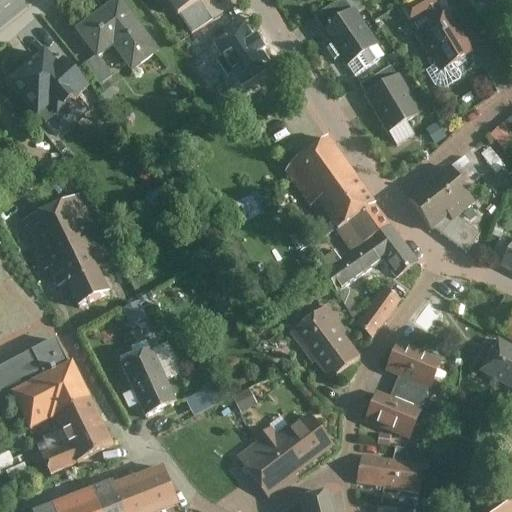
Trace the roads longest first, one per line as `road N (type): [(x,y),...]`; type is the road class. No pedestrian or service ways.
road 1 (residential): [(392,204),(257,0)]
road 2 (residential): [(443,257),(361,388),(346,466)]
road 3 (residential): [(392,204),(511,103)]
